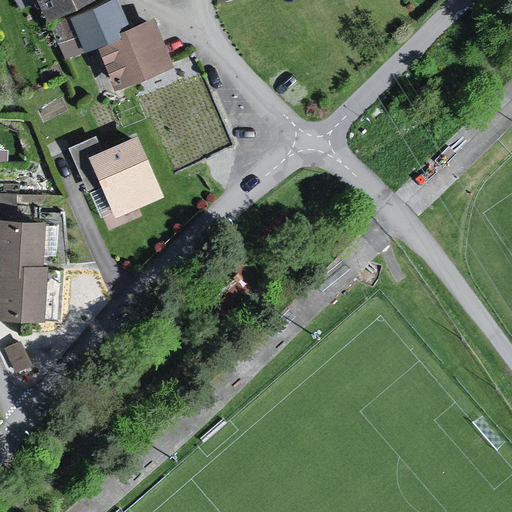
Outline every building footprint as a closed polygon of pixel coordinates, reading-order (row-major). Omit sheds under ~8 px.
[(98,0),(26,0),(39,25),(100,3),(98,0)] [(112,0),(108,0),(100,3),(50,25),(61,61),(78,53),(94,48),(115,39),(114,36),(124,32),(112,0)] [(289,27),(259,0),(252,0),(229,25),(262,56),(289,27)] [(168,70),(150,23),(124,32),(114,36),(115,39),(94,48),(111,94),(168,70)] [(135,135),(83,160),(111,222),(166,199),(135,135)] [(39,226),(0,221),(0,278),(12,280),(14,268),(36,270),(39,226)] [(42,275),(36,270),(14,268),(12,280),(0,278),(0,318),(38,324),(42,275)]
